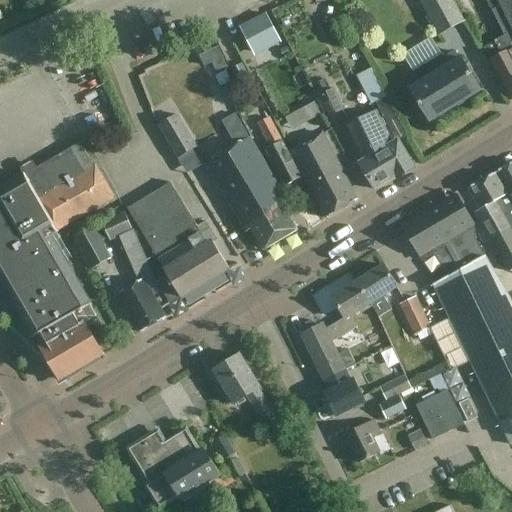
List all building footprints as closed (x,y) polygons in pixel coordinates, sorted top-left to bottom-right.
[(452,0),(437,0),(453,27),(464,21),(452,0)] [(511,0),(486,0),(505,37),(496,42),(483,49),(511,100),(511,0)] [(266,14),(239,28),(254,57),(281,43),(266,14)] [(429,122),(476,92),(479,91),(459,59),(458,60),(453,53),(442,60),(440,56),(413,73),(420,84),(409,91),(429,122)] [(241,90),(253,84),(242,65),(231,71),(241,90)] [(314,99),(327,116),(339,106),(327,89),(314,99)] [(376,103),(394,139),(404,133),(387,98),(376,103)] [(359,164),(375,190),(396,177),(397,179),(415,168),(398,141),(392,144),(376,111),(347,126),(364,161),(359,164)] [(158,127),(178,159),(198,147),(178,115),(158,127)] [(285,186),(301,178),(282,142),(269,119),(259,124),(271,148),(266,151),(285,186)] [(292,153),(328,218),(359,201),(322,134),(292,152),(292,153)] [(244,229),(250,225),(264,250),(297,231),(280,202),(286,199),(251,137),(207,162),(244,229)] [(60,377),(65,379),(104,356),(85,324),(96,318),(90,307),(91,306),(50,238),(57,233),(56,232),(110,201),(91,167),(90,168),(78,148),(36,172),(35,169),(23,176),(23,177),(0,190),(0,279),(36,340),(38,339),(44,349),(60,377)] [(511,164),(500,172),(511,194),(511,196),(505,200),(511,212),(511,164)] [(509,272),(511,269),(511,229),(496,202),(504,198),(505,200),(511,196),(511,194),(500,172),(468,189),(480,210),(475,213),(509,272)] [(229,269),(213,243),(208,245),(170,183),(127,209),(155,254),(145,260),(146,262),(155,280),(154,281),(161,293),(154,297),(160,309),(181,297),(182,298),(229,269)] [(511,432),(511,303),(511,300),(476,241),(475,229),(468,217),(457,196),(404,228),(425,263),(436,257),(448,277),(440,282),(511,432)] [(161,293),(154,281),(155,280),(146,262),(145,260),(137,243),(139,242),(134,230),(132,231),(124,212),(101,223),(102,227),(97,229),(103,241),(108,238),(109,242),(119,238),(124,249),(139,282),(119,294),(141,333),(166,319),(160,309),(154,297),(161,293)] [(73,242),(90,271),(112,258),(94,229),(73,242)] [(280,265),(303,252),(297,242),(274,256),(280,265)] [(399,289),(385,266),(359,282),(372,306),(379,318),(392,311),(384,299),(399,289)] [(355,367),(348,351),(337,356),(331,344),(358,330),(352,319),(372,306),(359,282),(332,299),(345,319),(325,332),(322,326),(303,335),(326,383),(348,372),(347,371),(355,367)] [(431,328),(417,297),(400,306),(415,336),(431,328)] [(261,389),(240,355),(214,371),(214,372),(234,405),(248,397),(263,422),(274,416),(259,390),(261,389)] [(337,417),(367,402),(355,378),(352,380),(348,372),(326,383),(331,393),(326,395),(337,417)] [(380,388),(386,401),(412,388),(405,376),(380,388)] [(433,441),(434,440),(465,425),(448,391),(416,406),(433,441)] [(406,410),(399,396),(387,402),(379,405),(386,420),(406,410)] [(468,423),(477,419),(468,400),(459,404),(468,423)] [(345,436),(346,436),(360,464),(382,454),(375,440),(383,436),(376,421),(345,436)] [(415,452),(428,445),(421,430),(408,437),(415,452)] [(236,455),(237,454),(226,436),(213,444),(225,462),(227,465),(226,465),(229,470),(219,476),(204,451),(199,454),(186,432),(164,445),(158,434),(148,440),(146,438),(127,450),(148,484),(144,486),(159,510),(180,498),(181,499),(210,482),(216,491),(234,481),(247,475),(239,459),(238,460),(236,455)] [(271,508),(278,505),(271,490),(264,493),(271,508)]
